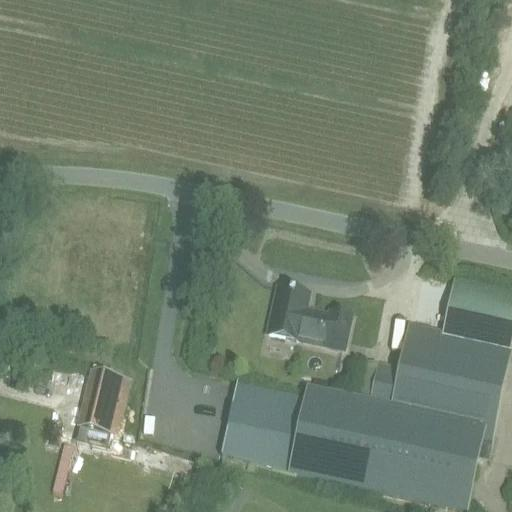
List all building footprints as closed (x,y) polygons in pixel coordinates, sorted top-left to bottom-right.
[(380,371),(372,409),(488,435),(506,354),(510,355),(511,344),(511,295),(454,283),(442,339),(412,333),(403,376),(380,371)] [(343,352),(349,319),(330,315),(329,319),(303,314),(307,297),(278,291),(268,337),(343,352)] [(76,429),(118,439),(132,383),(90,373),(76,429)] [(296,483),(297,478),(452,511),(459,511),(470,465),(472,457),(483,459),(488,435),(372,409),(312,396),(309,409),(234,392),(218,466),(296,483)] [(146,447),(140,467),(192,484),(194,484),(194,483),(200,465),(146,447)]
